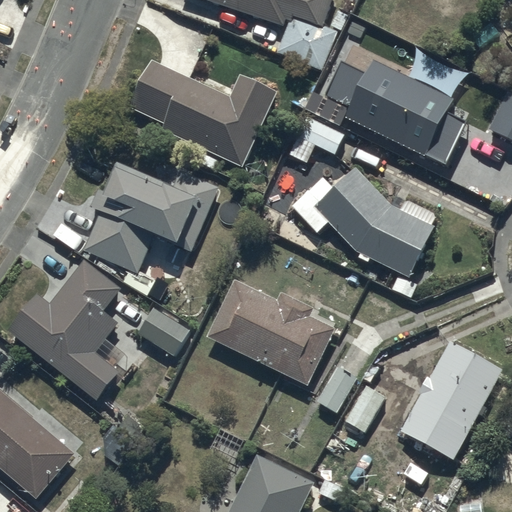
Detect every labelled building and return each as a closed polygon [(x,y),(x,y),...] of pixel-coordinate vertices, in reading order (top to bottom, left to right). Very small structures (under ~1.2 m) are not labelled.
[(211,0),(287,27),(277,51),(321,71),(338,31),(324,25),(331,0),(211,0)] [(351,15),(340,38),(358,48),(370,23),(351,15)] [(511,16),(500,25),(511,40),(511,16)] [(152,59),(129,105),(164,123),(161,129),(242,167),(278,90),(241,73),(230,96),(152,59)] [(342,61),(326,95),(349,106),(343,116),(445,165),(466,122),(445,112),(452,98),(373,60),(367,73),(342,61)] [(511,90),(510,89),(490,129),(511,139),(511,90)] [(307,115),(289,152),(307,162),(316,144),(335,153),(345,133),(307,115)] [(100,211),(84,247),(139,273),(156,232),(176,241),(176,243),(192,250),(220,186),(181,169),(173,186),(117,162),(104,192),(99,189),(91,207),(100,211)] [(323,177),(292,204),(317,232),(328,221),(358,252),(410,278),(434,224),(391,204),(356,166),(332,187),(323,177)] [(273,182),(263,201),(283,211),(292,192),(273,182)] [(36,293),(8,328),(95,400),(118,371),(125,377),(137,363),(106,338),(119,321),(103,309),(120,288),(84,258),(50,304),(36,293)] [(233,279),(207,335),(309,385),(337,327),(311,314),(315,306),(281,290),(276,299),(233,279)] [(154,306),(138,331),(173,354),(190,329),(154,306)] [(451,339),(400,429),(453,459),(478,413),(482,415),(488,406),(483,403),(503,368),(451,339)] [(338,365),(318,400),(337,412),(357,376),(338,365)] [(364,383),(343,421),(365,432),(386,395),(364,383)] [(0,467),(35,498),(74,454),(0,388),(0,467)] [(196,511),(298,511),(314,481),(258,453),(228,511),(196,511)]
